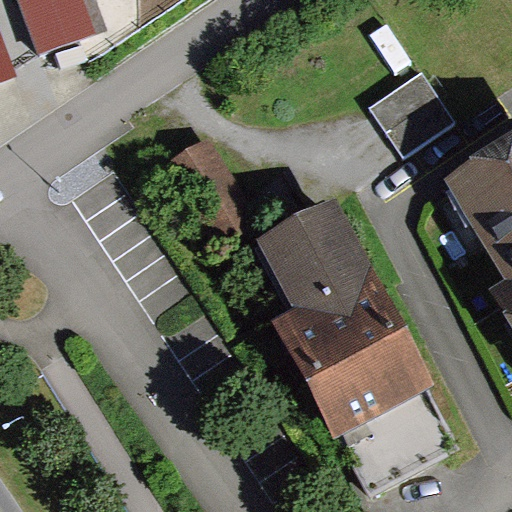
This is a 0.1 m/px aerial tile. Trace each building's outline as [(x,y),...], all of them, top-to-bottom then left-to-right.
[(83,0),(16,0),(39,57),(97,34),(83,0)] [(0,42),(0,81),(13,76),(0,42)] [(422,71),(368,107),(402,159),(457,124),(422,71)] [(210,141),(166,167),(212,245),(256,219),(210,141)] [(505,280),(493,288),(511,320),(511,142),(446,183),(505,280)] [(338,197),(258,241),(295,309),(271,323),(337,441),(342,439),(373,495),(461,447),(428,388),(439,382),(338,197)]
